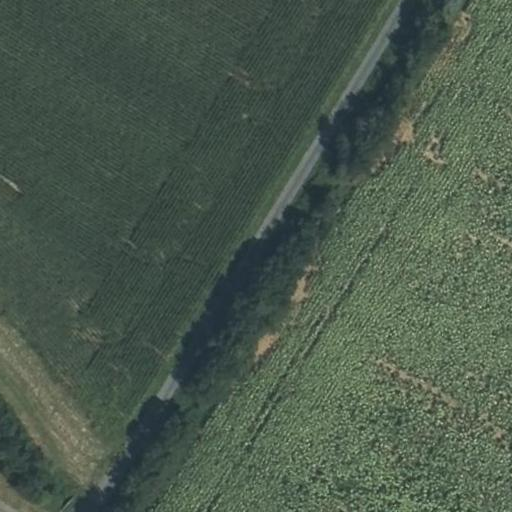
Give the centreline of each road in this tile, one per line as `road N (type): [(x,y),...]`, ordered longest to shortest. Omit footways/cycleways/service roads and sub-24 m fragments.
road 1 (unclassified): [(87,511),(410,0)]
road 2 (track): [(0,369),(104,491)]
